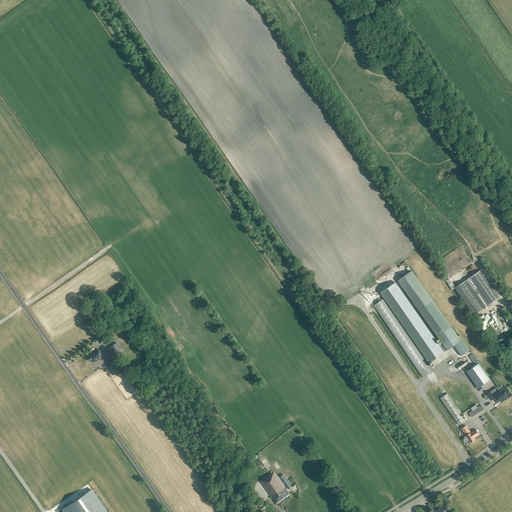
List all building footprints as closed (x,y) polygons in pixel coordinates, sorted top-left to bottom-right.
[(469,350),(465,344),(459,335),(457,336),(411,271),(397,281),(441,343),(440,344),(445,351),(453,346),(461,356),(469,350)] [(454,288),(473,316),(498,298),(479,271),(454,288)] [(446,281),(452,290),(455,287),(449,279),(446,281)] [(445,351),(440,344),(439,345),(395,282),(380,293),(412,340),(415,344),(429,363),(445,351)] [(423,377),(432,371),(383,299),(374,305),(423,377)] [(495,327),(501,334),(509,327),(507,325),(510,322),(499,311),(495,315),(500,320),(497,323),(498,324),(495,327)] [(89,355),(86,357),(89,361),(92,359),(94,363),(103,357),(98,349),(94,351),(92,353),(89,355)] [(461,363),(459,364),(461,367),(470,361),(465,355),(459,360),(461,363)] [(122,370),(115,360),(107,365),(114,375),(122,370)] [(466,372),(478,388),(490,379),(479,363),(466,372)] [(486,395),(484,396),(486,400),(488,398),(490,401),(497,396),(502,402),(506,399),(505,398),(511,394),(506,387),(502,390),(499,392),(497,389),(496,388),(490,392),(490,391),(487,394),(486,395)] [(459,425),(465,420),(448,394),(441,398),(459,425)] [(472,417),(484,409),(481,405),(477,407),(476,405),(471,408),(472,411),(469,413),(472,417)] [(467,441),(469,440),(471,443),(475,439),(474,437),(479,434),(476,429),(471,433),(466,425),(461,428),(466,436),(464,437),(464,438),(463,438),(463,440),(464,441),(465,442),(466,442),(467,441)] [(284,486),(274,471),(272,472),(272,471),(271,472),(272,473),(260,481),(271,497),(276,503),(289,494),(287,490),(286,489),(284,486)] [(287,490),(288,489),(289,489),(292,487),(283,474),(280,477),(287,488),(286,489),(287,490)] [(106,511),(91,490),(62,509),(63,511),(106,511)]
